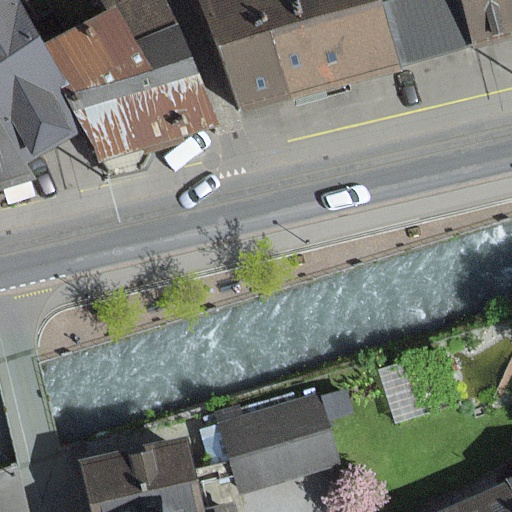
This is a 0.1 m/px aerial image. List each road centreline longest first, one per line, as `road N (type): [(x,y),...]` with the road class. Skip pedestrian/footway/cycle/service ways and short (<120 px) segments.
road 1 (secondary): [(258,207),(1,262)]
road 2 (secondary): [(511,149),(258,207)]
road 3 (residential): [(1,262),(58,511)]
road 4 (residential): [(177,0),(258,207)]
